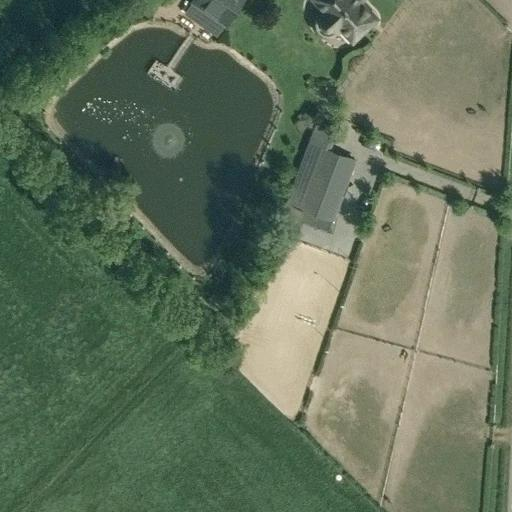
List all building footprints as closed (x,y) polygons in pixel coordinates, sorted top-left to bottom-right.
[(197,0),(225,20),(238,0),(197,0)] [(371,14),(358,0),(315,0),(323,8),(318,13),(317,14),(316,15),(316,16),(315,17),(315,19),(315,20),(314,21),(315,23),(315,24),(315,26),(316,27),(317,28),(317,29),(318,30),(319,31),(321,32),(323,33),(324,33),(327,33),(330,33),(332,32),(335,30),(339,26),(352,39),(367,24),(364,21),(371,14)] [(341,196),(344,196),(348,186),(346,183),(355,160),(320,147),(308,142),(286,201),(299,205),(333,218),(341,196)] [(294,229),(301,209),(285,203),(274,233),(292,239),(295,229),(294,229)] [(349,256),(361,260),(368,241),(356,237),(349,256)]
